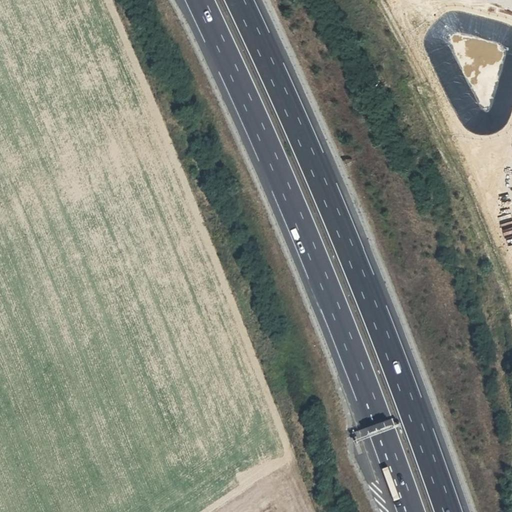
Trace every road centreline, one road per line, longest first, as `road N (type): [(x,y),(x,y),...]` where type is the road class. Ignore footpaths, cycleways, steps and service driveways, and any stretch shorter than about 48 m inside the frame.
road 1 (track): [(325,511),(107,0)]
road 2 (motorway): [(200,0),(270,151),(411,511)]
road 3 (motorway): [(447,511),(303,138),(239,0)]
